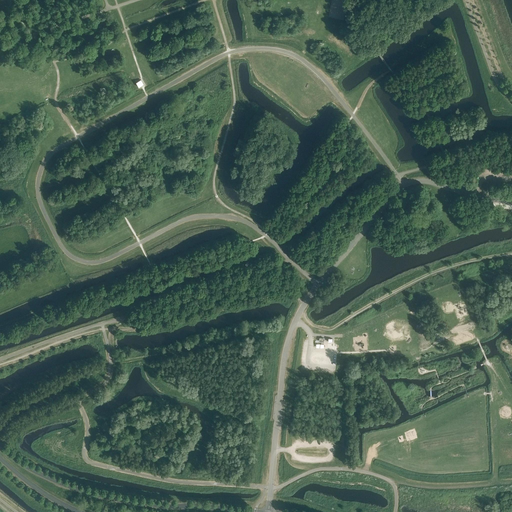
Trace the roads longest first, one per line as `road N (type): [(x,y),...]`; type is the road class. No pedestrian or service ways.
road 1 (unknown): [(511,254),(437,271),(327,331),(311,325),(297,296),(279,295),(165,326),(90,332),(0,365)]
road 2 (unclassified): [(249,511),(98,494),(40,474),(0,448)]
road 3 (residential): [(317,284),(287,343),(268,511)]
road 4 (residential): [(317,284),(403,186),(427,182),(477,195)]
road 5 (unknown): [(110,364),(48,386),(0,423)]
